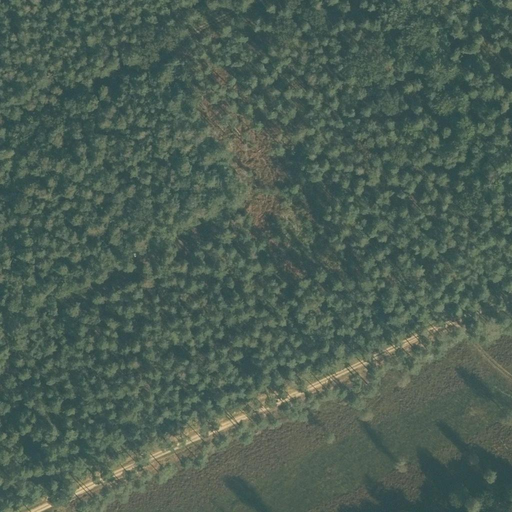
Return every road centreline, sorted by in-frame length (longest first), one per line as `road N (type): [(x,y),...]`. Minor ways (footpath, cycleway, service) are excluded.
road 1 (track): [(28,511),(511,299)]
road 2 (track): [(0,125),(251,0)]
